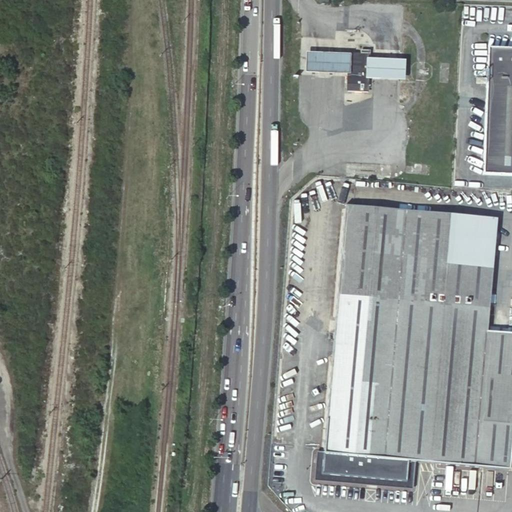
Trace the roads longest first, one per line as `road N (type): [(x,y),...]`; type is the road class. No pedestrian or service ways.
road 1 (primary): [(250,0),(223,511)]
road 2 (primary): [(248,511),(272,0)]
